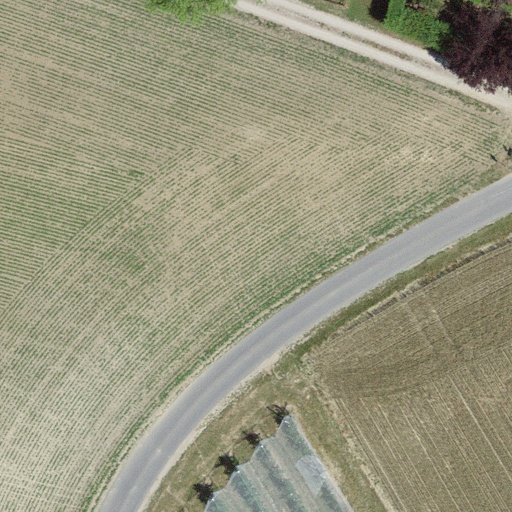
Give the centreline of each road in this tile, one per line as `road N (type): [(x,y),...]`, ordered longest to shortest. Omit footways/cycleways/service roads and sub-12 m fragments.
road 1 (unclassified): [(511,207),(252,352),(147,463),(131,511)]
road 2 (track): [(511,99),(238,0)]
